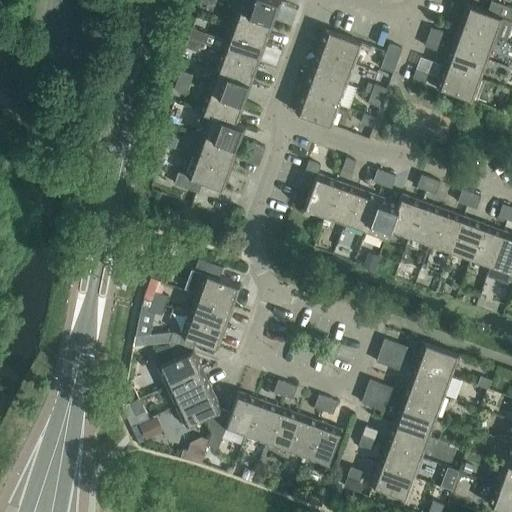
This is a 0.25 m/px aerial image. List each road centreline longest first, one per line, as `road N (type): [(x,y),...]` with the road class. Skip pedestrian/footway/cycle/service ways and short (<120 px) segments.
road 1 (residential): [(271,293),(372,328),(351,393),(248,356)]
road 2 (residential): [(511,195),(275,119)]
road 3 (residential): [(271,293),(250,239),(275,119)]
road 4 (residential): [(275,119),(317,0)]
